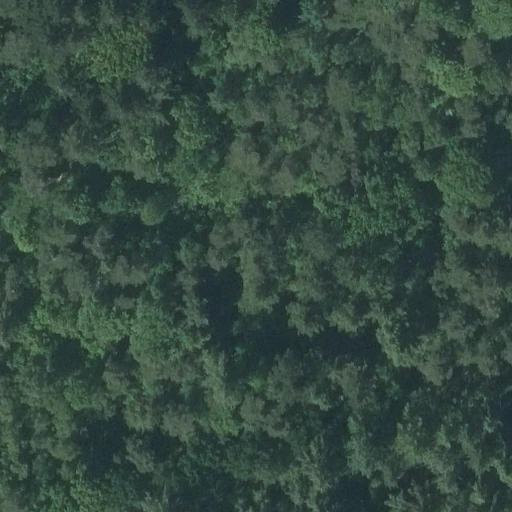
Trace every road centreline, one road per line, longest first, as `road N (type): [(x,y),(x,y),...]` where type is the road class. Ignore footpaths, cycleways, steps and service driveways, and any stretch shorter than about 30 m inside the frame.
road 1 (track): [(135,460),(511,339)]
road 2 (track): [(0,502),(135,460)]
